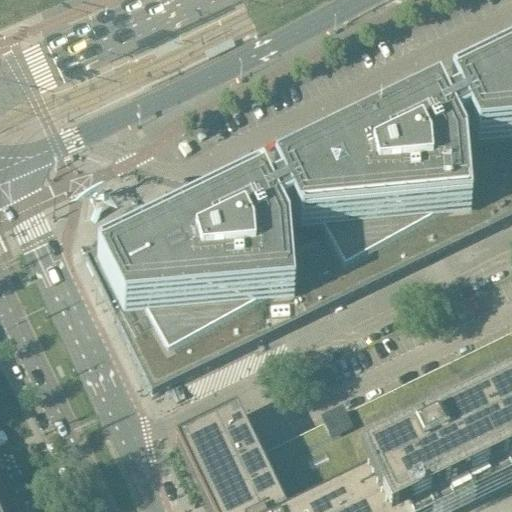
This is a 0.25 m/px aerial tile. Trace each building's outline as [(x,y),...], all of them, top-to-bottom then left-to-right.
[(511,59),(432,98),(497,234),(511,226),(511,59)] [(497,234),(432,98),(255,184),(320,320),(497,234)] [(320,320),(255,184),(85,267),(151,402),(320,320)] [(511,340),(263,461),(287,511),(301,511),(319,503),(400,464),(403,471),(363,491),(372,511),(453,511),(466,506),(468,510),(470,509),(469,508),(487,499),(488,501),(490,500),(489,498),(507,490),(507,491),(509,490),(508,489),(511,486),(511,340)] [(278,511),(235,422),(175,451),(176,454),(177,453),(188,474),(186,475),(187,477),(189,476),(199,498),(198,499),(199,501),(201,500),(206,511),(372,511),(363,491),(330,507),(325,509),(323,511),(319,503),(301,511),(278,511)]
